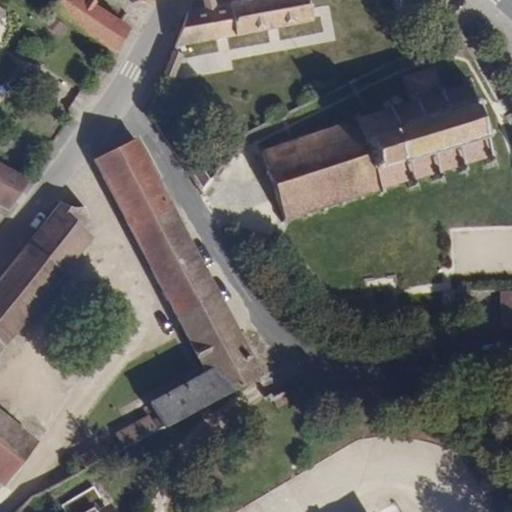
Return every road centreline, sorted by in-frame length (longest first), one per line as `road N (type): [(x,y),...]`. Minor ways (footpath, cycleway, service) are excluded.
road 1 (residential): [(0,253),(122,91),(172,0)]
road 2 (track): [(69,161),(141,302),(84,402)]
road 3 (track): [(302,356),(179,453),(160,511)]
road 4 (track): [(304,511),(358,486),(410,486),(424,511)]
